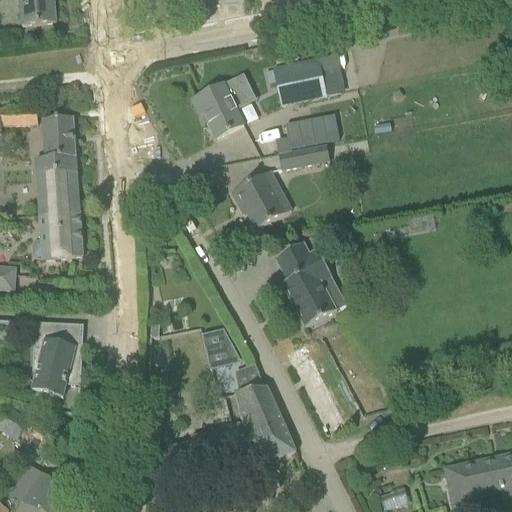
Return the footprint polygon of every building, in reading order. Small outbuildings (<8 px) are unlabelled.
[(18,0),(21,30),(56,27),(53,0),(18,0)] [(273,73),(277,92),(281,110),(326,101),(318,63),(273,73)] [(232,106),(251,96),(243,79),(192,104),(200,122),(205,120),(216,143),(234,134),(243,129),(232,106)] [(0,113),(0,139),(1,139),(1,131),(37,130),(37,111),(0,113)] [(334,119),(286,128),(291,153),(339,144),(334,119)] [(39,220),(79,217),(73,123),(42,125),(45,163),(35,163),(39,220)] [(389,127),(373,130),(374,137),(390,135),(389,127)] [(277,159),(280,176),(329,167),(326,150),(277,159)] [(249,187),(231,197),(240,213),(243,211),(256,234),(273,224),(286,218),(265,179),(249,187)] [(79,217),(39,220),(41,244),(36,244),(32,248),(33,258),(37,261),(42,261),(42,265),(82,262),(79,217)] [(292,252),(275,262),(287,285),(281,288),(305,332),(322,323),(337,315),(322,287),(331,282),(332,282),(317,253),(309,258),(303,247),(292,252)] [(15,273),(0,272),(0,295),(14,296),(15,273)] [(62,350),(63,328),(43,327),(35,327),(35,328),(32,384),(33,384),(31,394),(63,402),(66,389),(79,389),(80,390),(82,354),(81,354),(74,353),(62,350)] [(152,329),(152,341),(159,342),(160,330),(152,329)] [(222,334),(201,339),(210,374),(230,369),(222,334)] [(346,341),(310,359),(341,420),(376,402),(346,341)] [(219,379),(219,392),(231,392),(232,379),(219,379)] [(168,453),(171,466),(175,485),(217,476),(217,475),(296,457),(266,391),(235,398),(244,435),(209,443),(208,437),(191,441),(192,447),(168,453)] [(128,487),(152,491),(164,412),(140,408),(128,487)] [(4,418),(0,423),(0,433),(35,459),(44,446),(4,418)] [(445,473),(449,493),(452,507),(501,496),(505,511),(508,511),(508,510),(511,509),(511,458),(501,461),(445,473)] [(61,511),(72,495),(41,477),(31,494),(23,506),(19,511),(61,511)] [(404,493),(379,501),(382,511),(390,511),(408,506),(404,493)]
